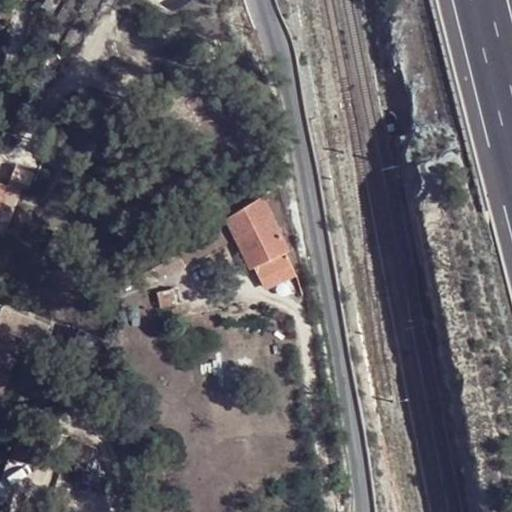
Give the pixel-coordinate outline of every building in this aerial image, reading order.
[(6,206),(10,190),(0,185),(0,224),(9,228),(16,210),(6,206)] [(287,249),(261,201),(226,223),(248,268),(252,267),(260,281),(291,266),(284,252),(287,249)] [(200,259),(215,251),(210,241),(195,249),(200,259)] [(43,348),(50,331),(3,308),(1,312),(0,311),(0,393),(24,340),(43,348)] [(94,362),(103,339),(78,331),(70,351),(94,362)] [(13,452),(32,463),(49,429),(32,423),(22,444),(17,443),(13,452)]
